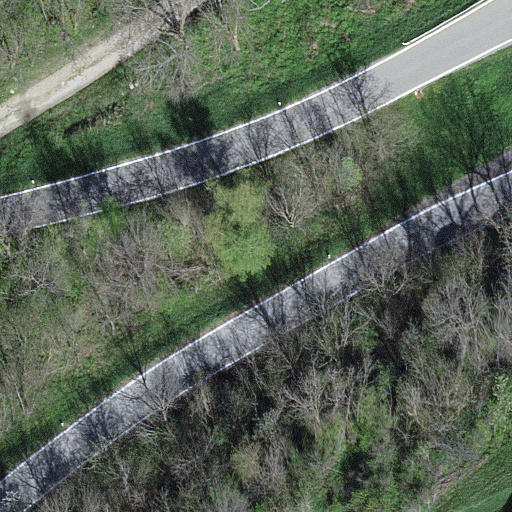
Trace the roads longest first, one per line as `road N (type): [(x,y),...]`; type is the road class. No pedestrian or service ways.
road 1 (tertiary): [(511,207),(240,343),(30,477),(0,506)]
road 2 (residential): [(0,204),(190,155),(362,90),(511,14)]
road 3 (track): [(0,115),(189,0)]
